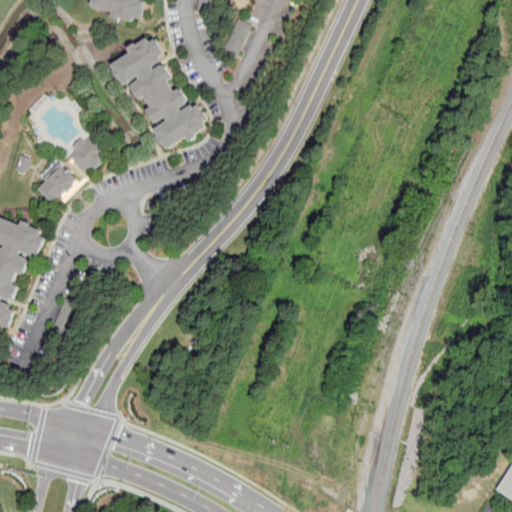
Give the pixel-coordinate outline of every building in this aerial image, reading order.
[(140,0),(140,1),(145,3),(143,10),(145,10),(142,19),(135,17),(133,22),(121,18),(120,20),(112,18),(114,13),(93,6),(95,0),(140,0)] [(214,0),(213,13),(212,13),(198,12),(199,0),(214,0)] [(239,56),(238,56),(225,50),(239,19),(253,26),(239,56)] [(147,40),(150,44),(155,41),(165,55),(161,58),(163,61),(153,68),(155,71),(162,67),(163,68),(165,67),(173,79),(169,82),(176,93),(181,90),(188,101),(186,103),(187,105),(180,109),(183,113),(192,107),(194,110),(199,107),(208,121),(204,124),(207,128),(196,136),(197,137),(190,141),(188,137),(168,150),(165,145),(163,146),(158,138),(159,137),(155,131),(169,122),(167,118),(159,123),(158,122),(155,123),(148,111),(153,108),(145,97),(141,100),(133,88),(134,87),(133,86),(141,80),(139,77),(126,85),(122,79),(120,80),(114,72),(116,71),(113,66),(132,54),(129,49),(135,45),(137,47),(147,40)] [(93,136),(108,151),(105,154),(108,157),(95,171),(93,169),(87,175),(90,178),(65,204),(58,198),(53,203),(39,189),(47,182),(42,177),(57,161),(62,166),(76,151),(73,148),(83,139),(86,142),(92,135),(93,136)] [(156,204),(154,211),(146,208),(148,202),(156,204)] [(0,220),(1,218),(21,226),(22,223),(42,232),(40,237),(46,239),(39,255),(34,254),(33,257),(22,252),(20,256),(28,259),(27,261),(30,262),(24,275),(19,273),(14,285),(19,287),(13,301),(11,300),(10,302),(3,299),(1,302),(12,307),(11,311),(16,313),(9,328),(4,326),(2,331),(0,330),(0,247),(4,249),(6,245),(0,242),(0,220)] [(80,305),(67,336),(53,330),(66,299),(80,305)] [(511,500),(511,480),(503,495),(511,500)]
